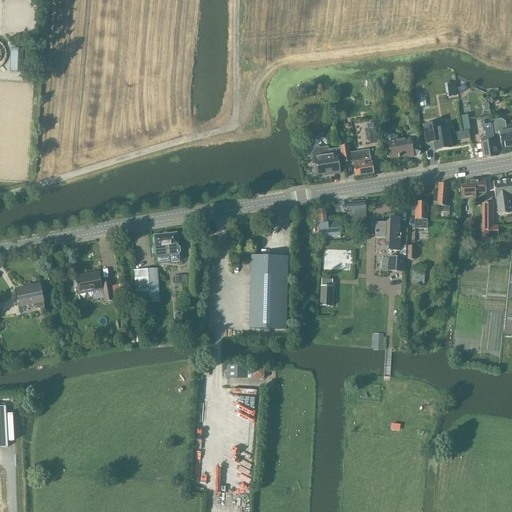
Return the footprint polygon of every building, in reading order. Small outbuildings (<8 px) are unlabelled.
[(12,72),(22,73),(24,49),(14,48),(12,72)] [(445,81),(447,97),(457,95),(455,80),(445,81)] [(408,116),(409,123),(418,122),(417,115),(408,116)] [(511,124),(506,125),(506,121),(501,119),(496,120),(494,124),(495,135),(500,134),(502,148),(511,146),(511,124)] [(418,122),(409,123),(410,130),(420,128),(419,122),(418,122)] [(482,138),(480,140),(481,143),(480,143),(483,158),(496,156),(496,155),(491,123),(482,125),(483,132),(484,132),(485,138),(482,138)] [(451,148),(448,129),(436,130),(435,125),(423,126),(426,144),(436,143),(437,150),(451,148)] [(374,128),(368,129),(370,144),(376,143),(374,128)] [(468,131),(456,133),(458,140),(469,139),(468,131)] [(386,133),(382,142),(388,144),(390,159),(398,158),(398,157),(406,156),(407,159),(413,158),(412,154),(418,156),(420,153),(417,135),(409,136),(410,140),(396,142),(398,137),(386,133)] [(337,156),(341,155),(340,148),(335,149),(335,150),(328,151),(327,148),(319,149),(317,146),(311,155),(313,165),(315,165),(317,175),(331,173),(331,175),(340,173),(337,156)] [(340,148),(341,155),(342,163),(352,162),(354,177),(373,174),(370,158),(369,158),(368,151),(349,154),(348,147),(340,148)] [(462,187),(463,199),(475,198),(475,194),(485,194),(484,180),(467,182),(468,187),(462,187)] [(511,196),(511,180),(493,183),(496,199),(499,216),(511,214),(509,197),(511,196)] [(433,191),(432,205),(436,206),(442,206),(441,212),(443,213),(449,213),(450,207),(446,207),(448,185),(441,184),(438,184),(438,185),(437,191),(433,191)] [(349,222),(362,221),(366,221),(364,202),(348,203),(349,222)] [(421,226),(426,226),(427,204),(415,204),(414,220),(415,220),(421,220),(421,226)] [(497,227),(493,227),(493,205),(485,205),(486,238),(497,238),(497,227)] [(318,237),(340,235),(339,221),(328,222),(327,209),(317,210),(318,223),(317,223),(318,237)] [(388,257),(387,272),(405,273),(405,258),(406,246),(400,246),(401,234),(399,234),(400,218),(390,217),(390,220),(385,224),(374,223),(373,233),(375,233),(375,238),(385,239),(389,243),(388,252),(400,252),(399,257),(388,257)] [(415,229),(426,229),(426,226),(421,226),(421,220),(415,220),(415,229)] [(179,255),(180,253),(180,248),(177,247),(176,234),(154,236),(156,250),(154,251),(154,256),(156,257),(156,259),(170,257),(171,263),(179,262),(179,255)] [(416,246),(408,246),(407,260),(416,260),(416,246)] [(462,256),(454,338),(476,347),(481,347),(484,340),(489,342),(509,344),(492,337),(485,337),(486,326),(471,324),(471,322),(472,311),(478,297),(486,298),(488,280),(497,281),(490,278),(490,277),(492,258),(462,256)] [(250,257),(248,330),(284,331),(286,258),(250,257)] [(413,267),(412,284),(424,285),(425,268),(413,267)] [(137,304),(157,303),(154,271),(135,272),(137,304)] [(105,302),(113,301),(110,283),(100,285),(98,274),(76,277),(79,295),(104,291),(105,302)] [(183,285),(182,285),(182,287),(188,286),(188,276),(172,277),(173,285),(176,285),(176,277),(182,276),(183,285)] [(34,310),(44,308),(43,302),(44,302),(40,285),(17,290),(20,307),(33,305),(34,310)] [(332,287),(321,287),(320,307),(331,307),(332,287)] [(46,324),(55,322),(53,315),(44,317),(46,324)] [(227,378),(247,379),(248,367),(227,366),(227,378)] [(265,366),(251,366),(251,379),(264,379),(265,366)] [(0,447),(8,447),(6,407),(0,407),(0,447)]
